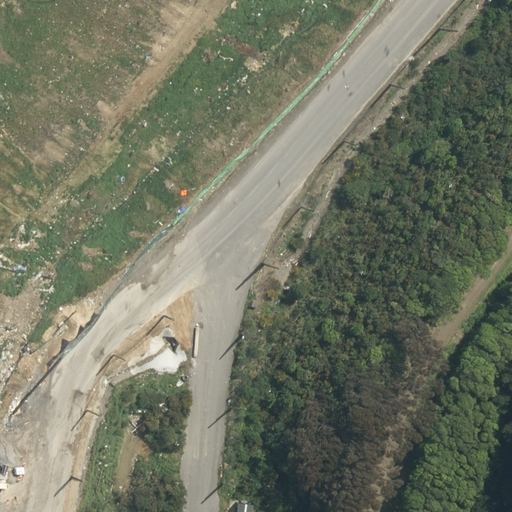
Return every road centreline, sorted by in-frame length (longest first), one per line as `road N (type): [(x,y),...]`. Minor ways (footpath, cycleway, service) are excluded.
road 1 (unknown): [(256,222),(169,248),(82,326),(45,404),(25,511)]
road 2 (unclassified): [(444,0),(217,268)]
